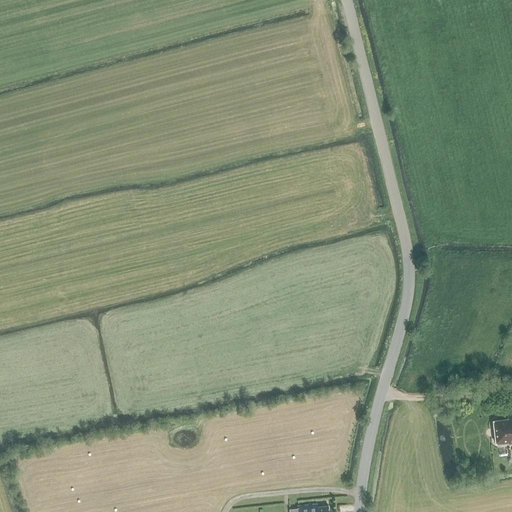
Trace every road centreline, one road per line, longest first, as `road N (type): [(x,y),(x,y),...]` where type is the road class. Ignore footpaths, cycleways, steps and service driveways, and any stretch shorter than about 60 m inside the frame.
road 1 (tertiary): [(358,511),(409,261),(346,0)]
road 2 (track): [(381,391),(422,398),(511,389)]
